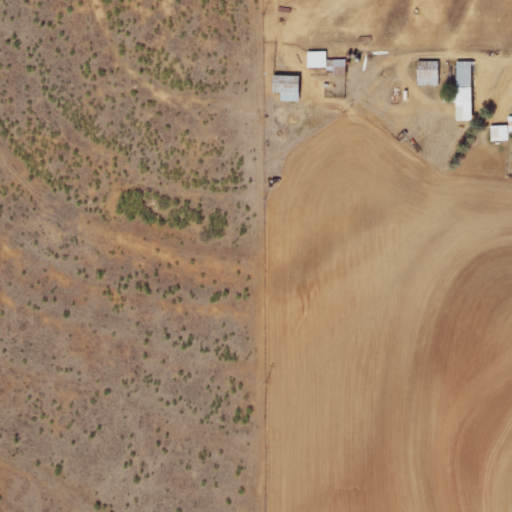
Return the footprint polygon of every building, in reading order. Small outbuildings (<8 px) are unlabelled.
[(308,68),(334,68),(334,74),(347,74),(346,58),(327,59),(327,51),(308,51),(308,68)] [(457,61),(457,87),(450,87),(450,102),(457,102),(457,120),(473,119),(472,61),(457,61)] [(439,62),(418,62),(419,85),(439,85),(439,62)] [(299,101),(300,76),(274,75),(273,92),(281,92),(281,100),(299,101)] [(511,115),(508,116),(509,125),(491,125),(492,140),(509,140),(509,132),(511,131),(511,115)]
